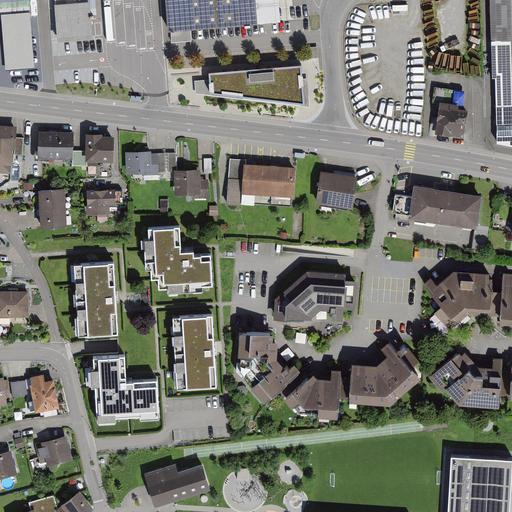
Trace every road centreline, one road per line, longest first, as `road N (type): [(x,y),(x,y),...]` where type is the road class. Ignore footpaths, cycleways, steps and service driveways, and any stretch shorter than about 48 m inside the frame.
road 1 (secondary): [(335,141),(0,100)]
road 2 (residential): [(100,511),(65,371),(53,357)]
road 3 (residential): [(53,357),(46,290),(0,218)]
road 4 (residential): [(335,141),(329,35),(337,0)]
road 5 (secondary): [(511,170),(392,149)]
